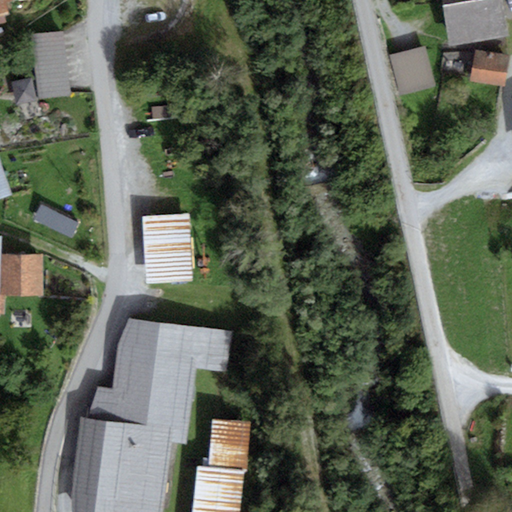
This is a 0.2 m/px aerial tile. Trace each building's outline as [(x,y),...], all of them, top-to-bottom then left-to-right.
[(445,0),(452,42),(505,33),(499,0),(445,0)] [(67,34),(38,37),(44,98),(73,95),(67,34)] [(426,45),(390,54),(401,96),(437,87),(426,45)] [(509,58),(474,50),(469,76),(503,84),(509,58)] [(0,147),(0,202),(15,198),(0,147)] [(81,242),(86,229),(46,213),(41,226),(81,242)] [(193,216),(146,218),(148,283),(195,281),(193,216)] [(43,252),(9,251),(8,291),(42,291),(43,252)] [(104,388),(84,419),(72,511),(171,511),(179,449),(194,451),(203,374),(232,377),(237,331),(134,319),(122,345),(116,389),(104,388)] [(214,463),(200,462),(195,511),(241,511),(250,425),(218,422),(214,463)]
